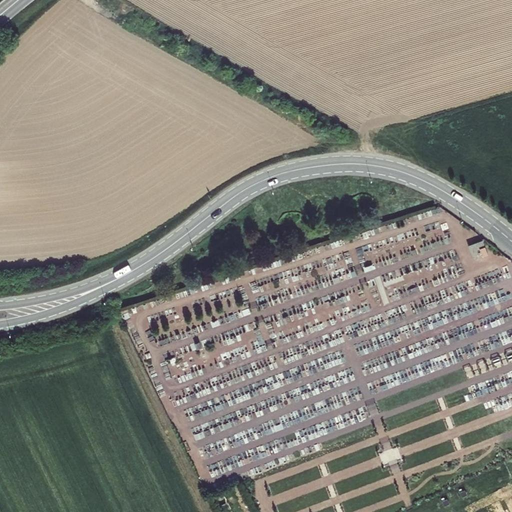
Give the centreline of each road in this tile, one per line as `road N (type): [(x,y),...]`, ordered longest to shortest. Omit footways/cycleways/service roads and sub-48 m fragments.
road 1 (secondary): [(511,242),(421,179),(338,163),(245,188),(114,281)]
road 2 (secondary): [(0,325),(62,308),(114,281)]
